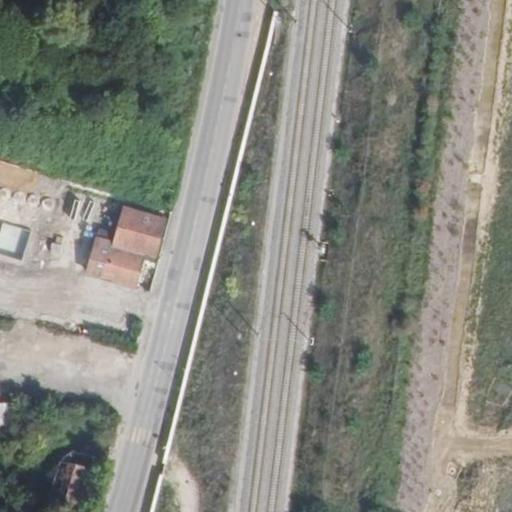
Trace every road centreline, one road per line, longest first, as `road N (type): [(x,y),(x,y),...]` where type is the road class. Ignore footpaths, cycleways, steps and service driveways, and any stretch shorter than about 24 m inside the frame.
road 1 (secondary): [(239,0),(175,298),(116,511)]
road 2 (unknown): [(150,400),(118,380),(71,367),(0,377)]
road 3 (unknown): [(175,298),(49,268)]
